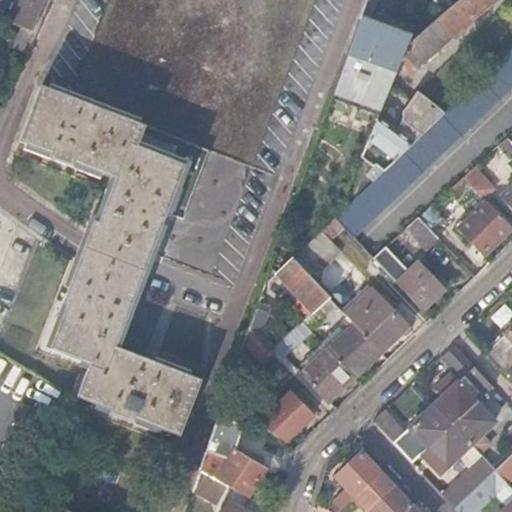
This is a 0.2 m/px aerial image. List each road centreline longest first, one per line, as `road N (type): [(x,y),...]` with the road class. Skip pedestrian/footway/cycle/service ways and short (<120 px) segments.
road 1 (residential): [(354,413),(446,511)]
road 2 (residential): [(450,324),(354,413)]
